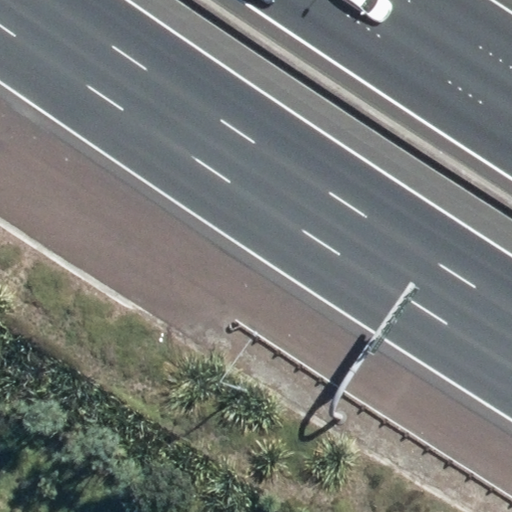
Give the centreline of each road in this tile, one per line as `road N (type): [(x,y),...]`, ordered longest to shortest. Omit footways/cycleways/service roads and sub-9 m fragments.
road 1 (motorway): [(511,312),(54,0)]
road 2 (motorway): [(327,0),(511,122)]
